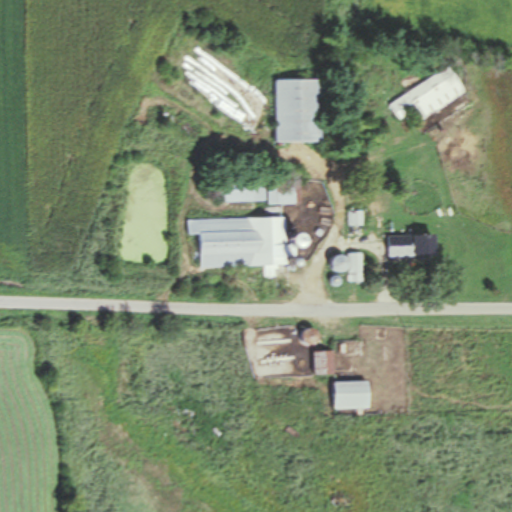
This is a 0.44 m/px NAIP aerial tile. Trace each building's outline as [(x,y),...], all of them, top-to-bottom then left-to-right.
[(412,123),(463,92),(448,66),(386,103),(396,119),(407,113),(412,123)] [(274,79),(274,141),(320,141),(320,79),(274,79)] [(216,200),(261,201),(261,179),(216,178),(216,200)] [(298,203),(298,180),(266,180),(266,203),(298,203)] [(186,219),(186,234),(199,234),(199,267),(295,265),(294,245),(285,245),(284,217),(186,219)] [(433,234),(386,235),(386,257),(433,256),(433,234)] [(367,407),(367,381),(332,381),(332,407),(367,407)]
